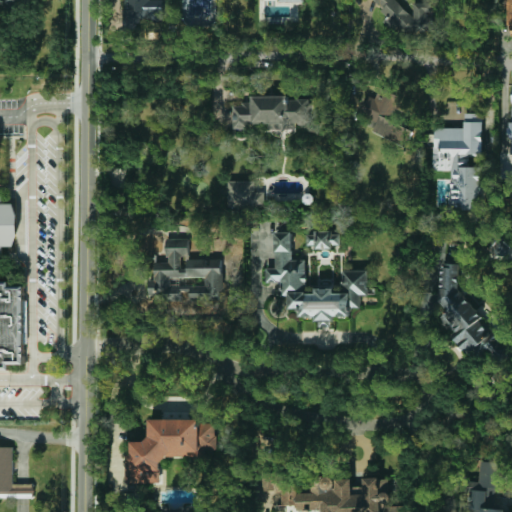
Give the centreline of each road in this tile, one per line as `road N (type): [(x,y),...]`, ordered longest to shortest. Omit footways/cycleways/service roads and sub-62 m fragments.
road 1 (tertiary): [(83,511),(88,0)]
road 2 (residential): [(212,361),(274,376),(410,373),(428,382),(429,401),(396,423),(304,419),(231,387),(212,361)]
road 3 (residential): [(511,59),(90,53)]
road 4 (residential): [(84,345),(182,343),(212,361)]
